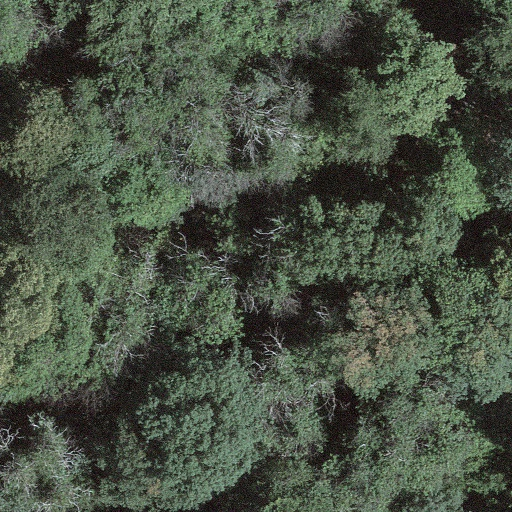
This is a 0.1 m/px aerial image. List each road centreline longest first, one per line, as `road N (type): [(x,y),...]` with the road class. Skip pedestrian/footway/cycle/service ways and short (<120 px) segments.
road 1 (unclassified): [(0,403),(188,343),(410,233),(511,198)]
road 2 (unclassified): [(511,86),(433,127),(269,187),(141,225),(0,249)]
